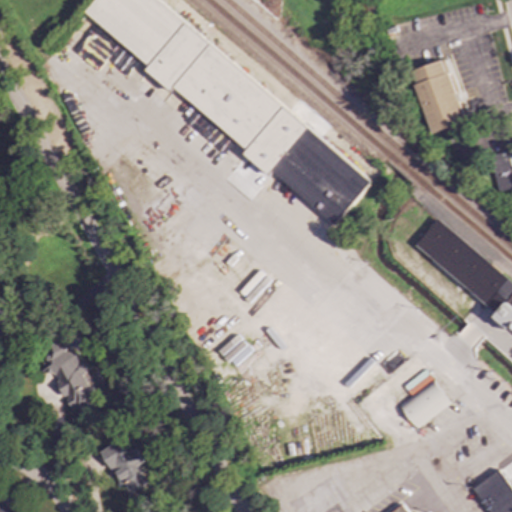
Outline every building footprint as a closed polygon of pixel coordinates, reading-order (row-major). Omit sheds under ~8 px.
[(375,178),(153,0),(96,0),(86,13),(151,65),(146,71),(172,92),(174,89),(249,149),(244,155),(270,175),(272,172),(338,225),(375,178)] [(433,134),(467,122),(444,59),(410,71),(433,134)] [(489,155),(497,193),(511,189),(511,164),(509,151),(489,155)] [(511,282),(437,221),(418,244),(421,250),(493,309),(502,322),(509,328),(511,332),(511,282)] [(70,414),(100,400),(76,351),(68,354),(64,346),(43,356),(70,414)] [(450,404),(430,375),(410,388),(414,394),(399,404),(415,427),(450,404)] [(100,451),(126,496),(147,484),(137,466),(144,463),(136,448),(127,453),(119,440),(100,451)] [(511,511),(511,486),(501,470),(474,487),(489,511),(511,511)]
